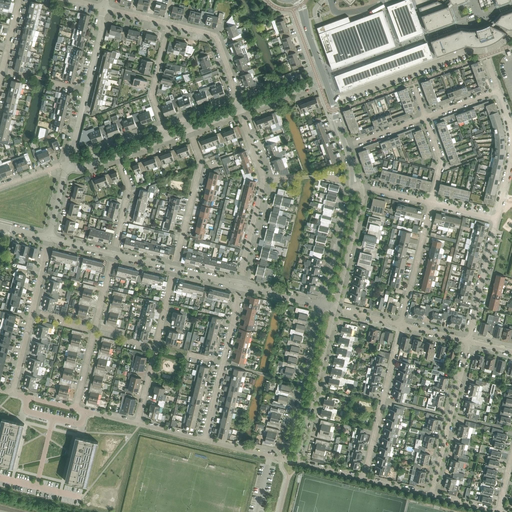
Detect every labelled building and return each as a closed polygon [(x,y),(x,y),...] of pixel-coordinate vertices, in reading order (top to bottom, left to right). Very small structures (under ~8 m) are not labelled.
[(12,13),(14,4),(11,3),(10,3),(11,0),(10,0),(4,0),(2,11),(12,13)] [(135,0),(135,1),(138,2),(137,8),(142,9),(144,0),(135,0)] [(144,0),(142,9),(148,11),(149,4),(152,5),(152,6),(153,0),(144,0)] [(154,12),(159,13),(162,3),(157,2),(157,0),(153,0),(152,6),(152,5),(155,6),(154,12)] [(162,0),(162,3),(159,13),(165,15),(166,8),(169,9),(169,10),(169,11),(171,1),(171,0),(168,0),(168,1),(163,0),(162,0)] [(388,8),(389,12),(400,41),(420,34),(422,34),(422,33),(423,33),(422,30),(411,0),(404,0),(391,5),(387,7),(388,8)] [(30,1),(29,7),(40,10),(42,4),(30,1)] [(171,16),(176,18),(179,7),(174,6),(175,2),(171,1),(169,11),(170,9),(172,10),(171,16)] [(437,1),(419,8),(427,32),(455,21),(449,7),(437,1)] [(189,4),(188,7),(186,15),(187,13),(190,14),(188,20),(194,22),(196,12),(193,11),(194,9),(191,8),(192,5),(189,4)] [(186,15),(188,7),(185,6),(184,9),(179,7),(176,18),(182,19),(184,13),(186,13),(186,15)] [(345,64),(395,45),(384,14),(383,10),(350,22),(348,16),(326,24),(324,25),(320,27),(317,28),(330,64),(332,69),(335,67),(335,68),(346,64),(345,64)] [(203,19),(205,11),(202,11),(201,13),(196,12),(194,22),(199,23),(201,17),(204,18),(203,19)] [(205,11),(203,19),(204,18),(207,18),(206,20),(205,25),(211,26),(213,16),(214,14),(208,12),(205,11)] [(497,24),(510,30),(511,29),(511,11),(501,15),(500,16),(499,17),(499,18),(498,19),(497,20),(496,21),(494,23),(496,23),(497,24)] [(39,15),(28,12),(27,17),(38,20),(39,15)] [(77,18),(80,19),(88,21),(89,15),(78,13),(77,18)] [(218,17),(213,16),(211,26),(216,27),(217,22),(221,23),(222,20),(224,14),(219,13),(218,17)] [(225,28),(227,33),(237,29),(232,15),(227,21),(227,22),(230,24),(231,26),(225,28)] [(277,28),(286,25),(285,23),(286,21),(284,16),(274,20),(277,28)] [(114,37),(115,35),(117,26),(111,25),(110,30),(107,29),(105,39),(108,40),(109,37),(114,38),(114,37)] [(287,28),(286,25),(277,28),(280,36),(290,33),(288,28),(287,28)] [(431,41),(436,56),(436,57),(438,56),(467,46),(468,46),(469,46),(470,46),(471,47),(472,47),(473,47),(476,47),(477,47),(479,46),(482,46),(485,46),(488,45),(489,44),(490,44),(491,44),(492,43),(493,43),(496,41),(499,39),(500,38),(501,38),(501,37),(502,37),(503,36),(504,35),(505,34),(505,33),(506,33),(493,27),(492,26),(490,25),(489,26),(487,27),(485,28),(483,29),(482,29),(480,30),(478,30),(476,30),(474,31),(473,31),(471,31),(469,31),(467,31),(465,30),(463,30),(461,30),(431,41)] [(117,39),(120,39),(123,40),(125,34),(121,33),(123,28),(117,26),(115,35),(114,37),(117,38),(117,39)] [(84,36),(86,31),(77,29),(74,28),(72,33),(76,34),(84,36)] [(123,40),(126,41),(132,42),(132,39),(135,30),(129,29),(128,34),(125,34),(123,40)] [(234,37),(235,39),(242,37),(241,33),(239,34),(237,29),(227,33),(229,38),(234,37)] [(140,45),(142,38),(139,37),(140,32),(135,30),(132,39),(138,41),(137,44),(140,45)] [(140,45),(144,45),(149,47),(150,44),(152,35),(146,33),(145,39),(142,38),(140,45)] [(292,38),(290,33),(280,36),(283,45),(292,42),(291,39),(292,38)] [(156,45),(155,48),(158,49),(158,47),(160,42),(156,41),(158,36),(152,35),(150,44),(156,45)] [(229,45),(231,50),(240,46),(239,42),(244,40),(243,36),(242,37),(235,39),(233,40),(234,43),(229,45)] [(83,47),(84,42),(75,40),(73,39),(71,45),(72,45),(71,46),(77,47),(77,48),(80,49),(81,47),(83,47)] [(167,51),(170,52),(173,53),(174,49),(180,51),(182,42),(176,41),(175,43),(169,42),(167,51)] [(195,49),(187,47),(187,43),(182,42),(180,51),(185,52),(184,55),(187,56),(188,55),(191,56),(195,49)] [(283,45),(286,53),(296,49),(294,45),(293,44),(292,42),(283,45)] [(423,44),(407,50),(394,54),(339,75),(339,74),(337,75),(335,76),(340,92),(342,91),(347,90),(431,59),(432,58),(431,55),(432,55),(428,46),(427,42),(425,43),(423,43),(423,44)] [(67,45),(66,52),(67,52),(71,53),(81,56),(82,50),(80,50),(80,49),(77,48),(77,47),(71,46),(67,45)] [(238,53),(239,56),(245,53),(244,50),(242,51),(240,46),(231,50),(233,55),(238,53)] [(19,49),(18,54),(26,56),(29,57),(31,52),(29,51),(19,49)] [(298,54),(296,49),(286,53),(289,61),(298,58),(297,56),(298,54)] [(105,50),(103,56),(111,58),(114,58),(116,59),(117,52),(113,51),(112,52),(105,50)] [(201,54),(195,56),(197,61),(198,64),(201,63),(210,60),(208,55),(205,56),(203,51),(201,52),(201,54)] [(247,53),(245,53),(239,56),(240,58),(234,60),(236,66),(246,62),(250,61),(247,53)] [(18,54),(16,59),(25,61),(28,62),(29,57),(26,56),(18,54)] [(114,58),(111,58),(103,56),(102,61),(110,63),(113,64),(114,58)] [(298,58),(289,61),(293,69),(302,66),(300,61),(299,60),(298,58)] [(142,59),(141,65),(151,68),(153,62),(142,59)] [(210,60),(201,63),(203,69),(200,70),(202,74),(210,71),(208,67),(212,66),(210,60)] [(243,69),(244,72),(251,69),(250,66),(248,67),(246,62),(236,66),(238,71),(243,69)] [(181,66),(173,64),(172,67),(166,66),(164,73),(173,75),(174,72),(180,71),(181,66)] [(150,74),(151,68),(141,65),(139,72),(150,74)] [(240,76),(242,81),(252,78),(250,73),(252,73),(254,72),(253,69),(251,69),(244,72),(245,74),(240,76)] [(136,74),(131,72),(125,71),(123,79),(128,80),(129,76),(131,77),(132,73),(136,74)] [(62,79),(65,80),(73,82),(74,76),(63,74),(62,79)] [(163,75),(161,83),(163,83),(162,89),(164,90),(167,89),(171,87),(171,86),(173,78),(169,77),(169,76),(163,75)] [(141,88),(146,89),(146,88),(147,88),(147,87),(146,87),(148,81),(144,80),(144,79),(141,79),(135,78),(134,78),(134,82),(133,86),(137,87),(137,88),(137,89),(138,89),(138,90),(139,90),(140,90),(140,89),(141,89),(141,88)] [(250,87),(257,85),(256,82),(254,82),(252,78),(242,81),(244,87),(249,85),(250,87)] [(20,82),(11,80),(10,86),(21,89),(23,83),(22,83),(20,82)] [(488,84),(486,80),(478,83),(479,87),(473,89),(475,92),(484,89),(483,86),(488,84)] [(107,84),(105,84),(97,82),(95,87),(106,90),(108,90),(109,85),(107,84)] [(215,84),(207,87),(209,93),(212,92),(213,94),(214,98),(220,96),(216,86),(215,84)] [(465,84),(461,86),(464,94),(466,93),(467,95),(475,92),(473,89),(468,91),(467,88),(466,87),(465,84)] [(222,85),(216,86),(220,96),(225,94),(222,86),(222,85)] [(10,86),(9,91),(19,94),(20,94),(21,89),(10,86)] [(204,88),(199,90),(200,93),(203,102),(208,100),(207,96),(206,94),(209,93),(207,87),(204,88)] [(458,98),(460,98),(456,88),(451,89),(455,98),(457,97),(458,98)] [(449,98),(444,100),(445,103),(452,101),(452,99),(455,98),(451,89),(447,91),(448,94),(449,98)] [(69,100),(70,95),(62,93),(60,92),(59,92),(57,98),(69,100)] [(182,95),(182,96),(187,108),(192,106),(190,100),(193,99),(191,93),(190,92),(182,95)] [(194,92),(191,93),(193,99),(196,98),(198,104),(203,102),(200,93),(195,94),(194,92)] [(400,96),(396,97),(398,102),(401,100),(410,97),(408,93),(400,96)] [(174,99),(176,105),(179,104),(181,110),(187,108),(182,96),(174,99)] [(314,109),(322,106),(319,96),(314,98),(313,100),(311,101),(314,109)] [(438,102),(436,98),(428,101),(430,106),(435,104),(436,107),(445,103),(444,100),(438,102)] [(174,99),(171,100),(166,102),(167,105),(170,114),(176,112),(173,106),(176,105),(174,99)] [(311,101),(305,103),(308,111),(314,109),(311,101)] [(487,110),(496,107),(494,102),(489,104),(488,101),(479,105),(480,108),(486,106),(487,110)] [(92,116),(101,112),(102,111),(98,110),(100,105),(92,103),(90,108),(93,109),(91,115),(92,116)] [(300,114),(308,111),(305,103),(303,104),(302,103),(297,104),(300,114)] [(167,105),(162,107),(165,116),(170,114),(167,105)] [(475,110),(480,108),(479,105),(471,107),(472,109),(469,110),(472,118),(477,117),(476,114),(475,110)] [(3,112),(12,114),(15,115),(16,109),(5,107),(3,112)] [(151,115),(154,114),(151,107),(146,109),(147,112),(144,113),(147,122),(153,120),(151,115)] [(406,114),(399,116),(400,120),(410,116),(409,113),(415,111),(413,107),(405,110),(406,114)] [(487,110),(485,111),(487,116),(489,115),(498,112),(496,107),(487,110)] [(466,109),(464,110),(468,120),(472,118),(469,110),(467,111),(466,109)] [(269,116),(268,117),(271,125),(272,128),(281,125),(282,128),(284,127),(283,124),(280,115),(277,117),(275,112),(270,114),(270,116),(269,116)] [(390,112),(385,114),(388,122),(391,121),(392,123),(400,120),(399,116),(392,119),(391,115),(390,112)] [(135,114),(137,119),(140,118),(142,124),(147,122),(144,113),(139,115),(138,113),(135,114)] [(457,113),(449,115),(451,119),(454,118),(456,117),(457,119),(458,121),(459,123),(463,122),(460,113),(458,114),(457,113)] [(135,114),(132,115),(127,117),(128,119),(131,128),(136,126),(134,121),(137,119),(135,114)] [(119,120),(118,119),(117,115),(111,117),(113,121),(114,124),(111,125),(115,134),(120,133),(118,127),(121,126),(119,120)] [(382,126),(384,126),(381,115),(376,117),(379,125),(382,124),(382,126)] [(441,122),(436,123),(438,128),(446,125),(448,124),(446,121),(451,119),(449,115),(440,119),(441,122)] [(491,119),(492,124),(501,121),(500,118),(501,117),(501,116),(491,119)] [(2,117),(1,122),(12,125),(14,120),(11,119),(2,117)] [(268,117),(261,119),(265,127),(271,125),(268,117)] [(374,125),(367,128),(368,131),(377,128),(376,127),(379,125),(376,117),(371,119),(372,121),(374,125)] [(119,120),(121,126),(124,124),(126,130),(131,128),(128,119),(122,121),(122,119),(119,120)] [(253,120),(257,130),(265,127),(261,119),(259,120),(258,119),(253,120)] [(105,125),(102,126),(104,132),(107,130),(109,136),(115,134),(111,125),(110,121),(104,123),(105,125)] [(321,121),(310,125),(309,125),(311,131),(329,124),(328,122),(322,124),(321,121)] [(1,122),(0,125),(0,127),(10,130),(11,131),(12,125),(1,122)] [(62,127),(54,124),(51,124),(50,129),(53,130),(61,132),(62,127)] [(311,131),(313,136),(325,131),(324,128),(329,126),(329,124),(311,131)] [(95,131),(98,140),(103,139),(101,133),(104,132),(102,126),(99,127),(100,129),(95,131)] [(0,127),(0,133),(9,135),(10,130),(0,127)] [(231,139),(240,136),(238,132),(236,127),(231,128),(231,129),(231,130),(228,131),(231,139)] [(360,131),(358,127),(350,130),(352,134),(357,132),(358,135),(368,131),(367,128),(360,131)] [(46,129),(40,128),(37,139),(44,137),(46,129)] [(91,137),(92,140),(93,142),(98,140),(95,131),(94,128),(86,131),(83,129),(79,144),(80,144),(87,141),(86,139),(91,137)] [(414,128),(404,132),(405,136),(411,133),(413,137),(423,134),(421,129),(415,131),(414,128)] [(224,142),(231,139),(228,131),(226,132),(224,131),(220,132),(224,142)] [(325,131),(316,134),(318,139),(332,134),(332,132),(326,134),(325,131)] [(215,145),(224,142),(220,132),(215,134),(215,135),(214,136),(212,137),(215,145)] [(399,138),(405,136),(404,132),(396,135),(397,137),(394,138),(397,146),(402,144),(401,142),(399,138)] [(10,136),(9,135),(0,133),(0,143),(10,146),(11,142),(9,141),(10,136)] [(318,139),(315,141),(316,146),(320,144),(329,141),(328,140),(328,138),(333,136),(332,134),(318,139)] [(268,151),(277,147),(276,142),(278,142),(276,136),(274,137),(271,138),(265,140),(266,142),(268,142),(269,144),(266,146),(268,151)] [(212,137),(207,139),(210,147),(215,145),(212,137)] [(390,137),(389,138),(392,148),(397,146),(394,138),(391,139),(390,137)] [(53,139),(47,141),(49,147),(52,146),(54,151),(60,149),(57,140),(54,141),(53,139)] [(201,150),(210,147),(207,139),(204,140),(203,139),(198,141),(201,150)] [(388,150),(385,141),(382,142),(381,140),(373,144),(374,147),(381,145),(382,149),(383,151),(388,150)] [(329,141),(320,144),(322,150),(336,144),(335,142),(330,144),(329,141)] [(185,156),(193,153),(190,144),(185,145),(185,146),(184,147),(182,148),(185,156)] [(324,155),(332,151),(331,148),(337,146),(336,144),(322,150),(324,155)] [(358,152),(360,157),(368,154),(367,150),(374,147),(373,144),(363,147),(364,150),(358,152)] [(47,151),(42,152),(45,161),(46,162),(50,160),(50,159),(49,154),(52,153),(49,147),(46,148),(47,151)] [(275,154),(276,157),(282,154),(281,151),(279,152),(277,147),(268,151),(270,156),(275,154)] [(178,148),(173,150),(177,159),(185,156),(182,148),(180,149),(178,148)] [(34,149),(31,150),(35,159),(38,158),(40,163),(45,161),(42,152),(41,150),(41,149),(35,151),(34,149)] [(168,153),(166,154),(169,162),(177,159),(173,150),(169,151),(169,152),(168,153)] [(236,160),(239,159),(247,156),(245,150),(234,154),(236,160)] [(324,155),(326,160),(340,154),(339,152),(334,154),(332,151),(324,155)] [(23,169),(24,170),(28,168),(28,167),(27,163),(30,162),(31,163),(27,153),(23,154),(24,155),(19,157),(20,161),(23,169)] [(162,154),(157,156),(161,165),(169,162),(166,154),(163,155),(162,154)] [(272,161),(273,167),(283,163),(282,158),(283,158),(282,154),(276,157),(277,159),(272,161)] [(341,157),(340,154),(326,160),(328,165),(328,164),(336,162),(335,159),(341,157)] [(152,159),(149,160),(152,168),(161,165),(157,156),(152,157),(152,158),(152,159)] [(237,165),(241,164),(249,161),(247,156),(239,159),(236,160),(235,160),(237,165)] [(13,159),(10,160),(13,167),(16,166),(17,171),(23,169),(20,161),(19,157),(13,159)] [(8,161),(2,163),(3,167),(6,175),(12,173),(10,168),(13,167),(10,160),(8,161)] [(145,160),(141,162),(144,171),(152,168),(149,160),(147,161),(146,160),(145,160)] [(241,164),(243,169),(251,166),(249,161),(241,164)] [(145,173),(144,171),(141,162),(136,163),(136,164),(135,165),(133,166),(136,174),(137,176),(145,173)] [(280,175),(290,174),(287,167),(285,168),(283,163),(273,167),(275,172),(278,171),(280,175)] [(253,171),(251,166),(243,169),(240,170),(241,173),(243,177),(252,176),(250,172),(253,171)] [(373,168),(365,171),(366,173),(367,175),(375,172),(378,171),(376,166),(373,168)] [(217,179),(219,174),(220,174),(221,171),(219,171),(220,168),(215,169),(215,170),(214,170),(213,173),(210,172),(209,177),(217,179)] [(113,172),(108,174),(111,183),(120,180),(117,172),(114,173),(113,172)] [(103,177),(100,178),(103,186),(111,183),(108,174),(103,175),(103,176),(103,177)] [(252,176),(243,177),(244,179),(247,180),(246,185),(254,187),(256,182),(253,181),(253,178),(253,176),(252,176)] [(217,179),(209,177),(208,182),(220,185),(221,180),(217,179)] [(91,180),(95,189),(103,186),(100,178),(98,179),(96,178),(91,180)] [(208,182),(206,188),(218,191),(220,185),(208,182)] [(329,189),(328,194),(336,196),(337,191),(338,192),(339,186),(333,185),(333,184),(332,184),(325,183),(323,182),(322,186),(328,188),(328,189),(329,189)] [(75,189),(74,191),(83,194),(85,185),(75,183),(73,188),(74,188),(75,189)] [(140,190),(139,195),(149,197),(151,192),(154,193),(155,190),(156,190),(156,184),(149,186),(149,189),(148,188),(148,191),(140,190)] [(241,189),(253,192),(253,191),(254,192),(254,190),(254,187),(246,185),(242,184),(241,189)] [(206,188),(205,193),(217,196),(218,191),(206,188)] [(273,198),(273,199),(290,203),(291,199),(283,197),(285,190),(278,188),(277,194),(275,194),(274,197),(273,198)] [(253,193),(253,192),(241,189),(240,195),(252,198),(252,195),(253,195),(253,193)] [(72,195),(71,200),(81,202),(83,194),(74,191),(73,194),(72,195)] [(337,196),(336,196),(328,194),(320,192),(319,197),(326,198),(325,199),(326,200),(325,204),(334,207),(335,202),(336,202),(337,196)] [(177,196),(168,193),(167,196),(170,197),(170,199),(169,202),(179,204),(180,199),(182,200),(177,198),(178,196),(177,196)] [(204,198),(212,200),(215,201),(217,196),(205,193),(204,198)] [(251,200),(252,198),(240,195),(239,200),(240,200),(250,203),(251,202),(252,201),(251,200)] [(388,204),(390,199),(377,196),(376,199),(374,198),(372,204),(384,207),(385,203),(388,204)] [(109,206),(119,209),(120,204),(121,204),(117,203),(117,200),(111,198),(109,206)] [(273,199),(272,200),(273,202),(272,205),(274,206),(274,209),(280,210),(280,209),(284,210),(285,206),(289,207),(290,203),(273,199)] [(71,206),(70,208),(78,211),(81,202),(71,200),(69,204),(70,205),(71,206)] [(318,206),(318,207),(323,209),(323,210),(324,210),(323,215),(331,217),(332,212),(333,212),(334,207),(325,204),(319,203),(318,204),(318,206)] [(373,211),(372,214),(385,217),(386,213),(383,212),(384,207),(372,204),(371,209),(371,210),(373,211)] [(403,205),(400,217),(405,218),(408,205),(405,204),(404,205),(403,205)] [(68,212),(66,217),(76,219),(78,211),(70,208),(69,211),(68,212)] [(134,214),(144,217),(146,217),(147,212),(145,212),(136,210),(134,209),(133,212),(135,213),(134,214)] [(268,217),(289,222),(289,219),(287,218),(287,217),(278,215),(280,210),(274,209),(273,211),(271,211),(270,215),(268,216),(268,217)] [(103,216),(102,218),(112,221),(113,218),(117,219),(116,218),(118,214),(107,211),(106,216),(104,216),(103,216)] [(321,220),(320,225),(328,227),(330,222),(331,223),(331,221),(332,217),(331,217),(323,215),(316,213),(315,217),(321,219),(320,220),(321,220)] [(434,219),(433,224),(438,226),(441,214),(436,213),(434,219)] [(142,225),(145,226),(146,222),(143,222),(144,217),(134,214),(133,220),(134,220),(133,223),(142,225)] [(384,222),(385,217),(372,214),(372,217),(369,216),(369,218),(368,222),(380,225),(381,221),(384,222)] [(66,225),(74,228),(76,219),(66,217),(65,221),(66,221),(66,223),(66,225)] [(269,226),(279,229),(279,228),(275,228),(276,223),(285,225),(285,224),(288,225),(289,222),(268,217),(269,219),(268,223),(270,223),(269,226)] [(473,228),(476,229),(484,231),(484,228),(486,228),(486,226),(484,225),(485,222),(476,220),(475,223),(474,223),(473,228)] [(164,222),(162,230),(169,231),(170,228),(175,230),(173,229),(174,224),(164,222)] [(369,229),(368,232),(381,235),(382,230),(379,230),(380,225),(368,222),(366,228),(369,229)] [(313,227),(312,228),(318,229),(318,230),(319,231),(318,235),(326,237),(327,233),(328,233),(329,227),(328,227),(320,225),(314,223),(313,227)] [(63,229),(62,234),(72,236),(74,228),(66,225),(65,228),(64,229),(63,229)] [(243,232),(244,229),(233,226),(231,232),(243,234),(244,234),(244,232),(243,232)] [(264,233),(264,234),(282,238),(282,235),(283,234),(278,233),(279,229),(269,226),(268,229),(267,229),(266,232),(264,233)] [(93,239),(96,229),(90,227),(88,227),(87,231),(86,233),(89,234),(88,239),(89,237),(93,239)] [(473,228),(472,234),(484,237),(484,235),(483,234),(484,231),(476,229),(473,228)] [(106,231),(103,241),(108,242),(108,244),(109,239),(112,240),(114,233),(114,230),(112,230),(111,230),(111,232),(106,231)] [(194,237),(205,240),(207,234),(206,234),(194,231),(193,235),(195,235),(194,237),(194,236),(194,237)] [(380,239),(381,235),(368,232),(367,235),(365,234),(363,240),(375,243),(377,239),(380,239)] [(124,246),(129,247),(131,237),(126,236),(126,235),(122,234),(120,242),(125,243),(124,246),(123,248),(124,248),(124,246)] [(282,238),(264,234),(264,235),(265,236),(264,240),(266,241),(265,244),(271,245),(274,246),(275,241),(281,242),(282,238)] [(316,241),(315,246),(323,248),(325,243),(326,242),(327,238),(326,237),(318,235),(311,234),(310,237),(310,238),(316,240),(315,241),(316,241)] [(240,245),(241,239),(230,237),(229,242),(232,243),(231,246),(239,248),(240,245)] [(432,246),(440,248),(441,243),(444,244),(445,241),(432,238),(431,242),(433,242),(432,246)] [(469,244),(472,245),(481,247),(481,245),(480,245),(481,241),(471,239),(469,244)] [(364,247),(364,250),(376,253),(378,248),(374,248),(375,243),(363,240),(362,246),(364,247)] [(15,258),(18,259),(22,245),(19,245),(19,244),(13,242),(11,248),(8,247),(6,254),(10,255),(10,252),(16,254),(16,256),(15,258)] [(260,251),(260,252),(277,256),(278,252),(273,251),(270,250),(271,245),(265,244),(264,246),(262,246),(262,250),(260,251)] [(323,248),(315,246),(308,244),(308,245),(308,247),(307,248),(313,250),(313,251),(314,251),(313,256),(321,258),(322,253),(323,253),(324,248),(323,248)] [(24,260),(27,261),(31,248),(28,247),(28,246),(22,245),(18,259),(19,259),(19,256),(25,257),(24,260)] [(166,246),(164,256),(169,257),(170,254),(174,255),(175,248),(166,246)] [(429,251),(439,253),(443,254),(444,249),(440,248),(432,246),(431,249),(430,248),(429,251)] [(29,257),(35,258),(37,248),(31,247),(31,248),(29,257)] [(467,255),(470,255),(478,258),(479,256),(478,255),(479,252),(468,249),(467,255)] [(190,262),(192,252),(184,250),(182,257),(186,258),(185,261),(184,263),(185,263),(185,261),(190,262)] [(375,257),(376,253),(364,250),(363,253),(360,252),(359,258),(371,261),(372,257),(375,257)] [(276,260),(277,256),(260,252),(259,252),(261,254),(260,258),(261,258),(261,261),(267,263),(268,258),(276,260)] [(73,255),(70,265),(74,266),(73,272),(77,273),(77,271),(80,260),(77,259),(78,257),(73,255)] [(81,257),(80,260),(77,271),(81,272),(83,269),(86,269),(89,259),(83,258),(81,258),(81,257)] [(320,268),(317,268),(318,265),(321,266),(323,260),(312,257),(311,261),(307,260),(307,262),(305,261),(304,264),(320,269),(320,268)] [(427,259),(427,262),(439,265),(440,259),(437,259),(429,257),(428,260),(427,259)] [(367,270),(369,270),(372,271),(373,266),(370,265),(371,261),(359,258),(357,264),(360,265),(359,268),(367,270)] [(476,262),(468,261),(465,260),(464,265),(476,268),(476,266),(475,266),(476,262)] [(103,263),(98,262),(96,272),(104,274),(106,267),(103,266),(104,261),(103,263)] [(256,268),(255,269),(273,273),(274,269),(266,267),(266,266),(269,265),(270,263),(267,263),(261,261),(260,264),(258,264),(257,267),(256,268)] [(427,264),(426,268),(437,270),(439,265),(427,262),(426,264),(427,264)] [(318,277),(315,276),(315,273),(319,274),(320,269),(304,264),(304,265),(310,266),(309,269),(307,269),(306,274),(318,277)] [(112,276),(121,278),(124,268),(119,266),(118,266),(118,270),(114,269),(112,276)] [(369,270),(367,270),(359,268),(357,267),(355,273),(359,274),(358,277),(365,279),(367,279),(368,274),(369,270)] [(25,278),(27,270),(18,268),(12,274),(14,276),(14,277),(28,281),(29,279),(25,278)] [(424,270),(424,273),(436,276),(437,270),(426,268),(426,271),(424,270)] [(257,276),(256,281),(263,283),(264,280),(267,281),(268,276),(272,277),(273,273),(255,269),(255,270),(256,271),(255,275),(257,276)] [(131,280),(139,282),(141,275),(138,275),(139,271),(134,270),(131,280)] [(143,276),(141,275),(139,282),(147,284),(149,274),(144,273),(143,276)] [(437,276),(436,276),(424,273),(423,275),(425,275),(424,279),(432,281),(435,281),(437,276)] [(316,286),(313,285),(313,282),(317,283),(318,277),(306,274),(304,274),(303,277),(301,282),(316,286)] [(507,281),(504,280),(505,277),(496,275),(495,280),(507,283),(507,281)] [(165,290),(167,282),(163,281),(164,278),(165,276),(164,276),(164,278),(159,276),(157,286),(161,288),(161,289),(165,290)] [(352,285),(365,288),(366,282),(364,282),(365,279),(358,277),(355,276),(353,282),(356,283),(356,286),(352,285)] [(49,280),(48,285),(59,288),(60,282),(62,283),(63,280),(59,279),(57,278),(56,281),(51,280),(49,280)] [(182,292),(184,283),(179,281),(180,279),(179,281),(178,285),(175,284),(174,292),(177,292),(176,294),(181,296),(182,292)] [(10,288),(13,288),(26,291),(26,289),(22,288),(23,285),(12,282),(10,288)] [(302,292),(307,293),(310,294),(311,291),(315,292),(316,286),(301,282),(301,283),(306,284),(305,287),(303,286),(301,292),(302,292)] [(459,288),(461,289),(470,291),(471,289),(469,289),(470,285),(463,283),(460,283),(459,288)] [(94,292),(96,287),(84,284),(83,287),(84,288),(83,293),(92,295),(93,291),(94,292)] [(57,293),(59,288),(48,285),(47,290),(51,291),(50,294),(59,296),(59,293),(57,293)] [(365,288),(352,285),(351,291),(354,291),(354,294),(365,297),(366,292),(362,291),(363,287),(365,288)] [(204,301),(204,300),(206,291),(203,291),(204,287),(199,286),(197,296),(200,297),(199,300),(200,300),(204,301)] [(206,291),(204,300),(207,301),(206,303),(212,304),(212,300),(215,290),(210,289),(210,288),(209,292),(206,291)] [(384,301),(387,302),(389,295),(389,291),(386,290),(385,294),(384,298),(378,296),(375,307),(382,309),(384,301)] [(114,297),(113,300),(122,302),(123,297),(124,297),(125,297),(126,294),(114,291),(112,296),(114,297)] [(222,303),(227,304),(230,292),(230,291),(230,294),(225,292),(222,303)] [(20,299),(20,296),(12,294),(8,293),(7,298),(23,302),(24,300),(20,299)] [(91,298),(92,295),(83,293),(82,298),(80,297),(79,301),(91,304),(93,298),(91,298)] [(351,303),(355,304),(363,306),(364,301),(365,301),(366,297),(365,297),(354,294),(350,293),(350,294),(349,299),(352,300),(351,303)] [(456,299),(455,301),(465,304),(466,301),(468,301),(468,300),(467,299),(468,296),(460,294),(458,293),(457,299),(456,299)] [(57,302),(58,299),(61,299),(61,297),(59,296),(50,294),(49,297),(45,296),(44,302),(55,304),(55,301),(57,302)] [(263,299),(247,295),(247,298),(250,299),(249,302),(262,305),(263,299)] [(400,303),(400,302),(399,302),(398,301),(397,302),(393,301),(394,297),(389,296),(387,307),(388,307),(388,310),(395,312),(396,306),(399,306),(400,303)] [(7,298),(5,303),(18,306),(19,303),(23,304),(23,302),(7,298)] [(156,305),(157,302),(146,299),(144,306),(155,308),(155,305),(156,305)] [(111,303),(109,308),(121,311),(122,308),(121,307),(122,302),(113,300),(112,303),(111,303)] [(80,304),(79,310),(88,312),(88,308),(90,309),(91,304),(79,301),(79,304),(80,304)] [(412,316),(417,317),(418,316),(420,308),(415,306),(416,302),(412,301),(410,310),(413,311),(412,316)] [(49,309),(48,312),(59,314),(59,311),(53,310),(55,304),(44,302),(43,307),(49,309)] [(490,302),(488,308),(497,310),(499,311),(501,305),(498,305),(490,302)] [(8,310),(8,309),(21,313),(21,310),(17,309),(18,306),(5,303),(5,304),(3,309),(8,310)] [(418,316),(417,317),(423,319),(424,316),(424,315),(428,316),(430,308),(430,305),(426,304),(426,307),(425,309),(420,308),(418,316)] [(144,306),(143,312),(154,315),(155,312),(154,312),(155,308),(144,306)] [(255,314),(257,309),(245,306),(244,308),(248,309),(247,312),(255,314)] [(299,313),(299,316),(298,319),(293,318),(306,321),(308,316),(309,316),(309,314),(308,314),(309,310),(296,307),(295,312),(299,313)] [(110,314),(109,316),(109,317),(118,319),(118,316),(119,314),(121,314),(121,311),(109,308),(108,313),(110,314)] [(173,312),(172,316),(172,318),(182,320),(183,316),(183,314),(186,315),(187,312),(184,311),(185,309),(181,308),(181,310),(180,314),(173,312)] [(430,316),(431,317),(430,321),(436,322),(438,312),(439,309),(434,308),(433,309),(430,308),(428,316),(430,316)] [(447,316),(446,320),(450,321),(449,325),(454,326),(457,317),(457,314),(458,311),(450,309),(449,309),(448,312),(447,316)] [(87,315),(88,312),(79,310),(78,315),(76,314),(76,316),(75,318),(87,321),(88,316),(88,315),(87,315)] [(442,319),(446,320),(447,316),(448,312),(444,311),(443,314),(438,312),(436,322),(441,323),(442,319)] [(493,336),(500,338),(502,327),(497,326),(499,317),(496,316),(497,312),(495,311),(494,316),(490,331),(490,333),(493,334),(493,336)] [(19,319),(20,316),(7,313),(8,313),(3,312),(2,316),(2,318),(14,321),(15,318),(19,319)] [(141,319),(151,322),(152,318),(153,318),(154,316),(154,315),(143,312),(142,316),(141,319)] [(482,323),(479,333),(486,334),(487,330),(490,331),(494,316),(489,314),(486,324),(482,323)] [(464,326),(467,317),(464,316),(463,316),(462,318),(457,317),(454,326),(460,328),(461,324),(464,325),(464,326)] [(105,325),(117,328),(118,324),(116,324),(118,319),(109,317),(108,320),(106,320),(105,325)] [(257,320),(254,319),(242,317),(242,319),(245,320),(244,323),(256,325),(257,320)] [(1,323),(5,324),(17,327),(18,325),(13,324),(14,321),(2,318),(1,323)] [(176,329),(182,330),(183,327),(184,327),(185,321),(182,320),(172,318),(170,324),(177,326),(176,329)] [(306,324),(306,321),(293,318),(292,323),(297,324),(295,330),(291,329),(304,332),(305,327),(306,327),(306,325),(306,324)] [(138,321),(137,325),(139,326),(151,329),(151,325),(150,325),(151,322),(141,319),(139,319),(139,322),(138,321)] [(51,334),(52,328),(53,329),(54,325),(43,322),(42,326),(38,325),(37,330),(48,333),(51,334)] [(1,323),(0,325),(0,328),(12,331),(12,328),(17,329),(17,327),(5,324),(1,323)] [(240,325),(240,327),(254,331),(255,331),(256,325),(244,323),(244,326),(240,325)] [(342,327),(340,333),(351,336),(352,329),(357,330),(358,326),(351,325),(348,324),(347,328),(342,327)] [(137,325),(135,332),(138,333),(148,335),(149,331),(150,332),(151,329),(139,326),(137,325)] [(207,326),(206,332),(217,335),(218,331),(220,332),(220,330),(210,327),(207,326)] [(511,332),(511,326),(510,326),(509,329),(504,328),(502,338),(509,340),(511,333),(511,332)] [(0,328),(0,334),(15,338),(15,335),(11,334),(12,331),(0,328)] [(370,328),(367,341),(375,343),(376,339),(379,340),(381,331),(380,333),(377,332),(378,330),(374,329),(373,328),(373,329),(370,328)] [(169,330),(167,336),(177,339),(180,339),(182,333),(182,330),(176,329),(176,332),(169,330)] [(250,337),(251,332),(239,329),(239,331),(242,332),(241,335),(250,337)] [(288,340),(301,343),(302,338),(303,338),(304,335),(303,335),(304,332),(291,329),(290,334),(294,335),(293,341),(288,340)] [(37,330),(36,336),(42,337),(41,340),(48,342),(48,340),(48,338),(46,338),(48,333),(37,330)] [(84,333),(72,330),(71,333),(73,334),(72,339),(80,341),(81,338),(83,338),(84,333)] [(391,341),(393,333),(385,331),(385,332),(383,334),(382,333),(379,342),(384,343),(385,340),(387,341),(388,341),(391,342),(391,341)] [(217,335),(206,332),(205,337),(218,340),(218,338),(216,338),(217,335)] [(138,333),(136,339),(147,342),(148,339),(147,339),(148,335),(138,333)] [(340,337),(338,344),(340,344),(343,345),(348,346),(350,340),(354,341),(357,342),(358,337),(351,336),(345,335),(345,338),(340,337)] [(173,344),(172,347),(180,349),(181,343),(176,342),(177,339),(167,336),(166,342),(173,344)] [(103,343),(102,346),(110,348),(112,343),(113,344),(114,340),(102,337),(101,342),(103,343)] [(218,340),(205,337),(203,342),(215,345),(216,342),(217,342),(218,340)] [(410,338),(403,337),(400,347),(404,348),(403,352),(410,353),(412,345),(408,344),(410,338)] [(0,339),(0,345),(12,348),(13,346),(8,345),(9,342),(0,339)] [(80,344),(80,341),(72,339),(71,344),(69,343),(68,347),(80,350),(81,345),(80,344)] [(247,347),(249,342),(237,339),(236,342),(239,342),(239,345),(247,347)] [(419,351),(418,353),(422,354),(424,344),(421,344),(422,341),(414,339),(412,349),(419,351)] [(34,341),(33,347),(43,349),(48,350),(49,344),(47,344),(48,342),(41,340),(41,343),(34,341)] [(300,346),(301,343),(288,340),(287,344),(291,345),(290,351),(286,350),(286,351),(298,354),(300,348),(301,349),(301,346),(300,346)] [(202,347),(205,348),(215,351),(215,349),(214,348),(215,345),(203,342),(202,347)] [(428,352),(426,360),(433,361),(433,359),(435,353),(435,352),(432,351),(434,344),(426,342),(424,351),(428,352)] [(337,347),(335,354),(338,355),(340,355),(350,357),(352,351),(353,347),(348,346),(343,345),(340,344),(340,348),(337,347)] [(234,350),(246,353),(250,354),(251,349),(247,347),(239,345),(238,348),(235,348),(234,350)] [(433,359),(445,362),(446,356),(443,355),(445,347),(438,345),(436,353),(435,353),(433,359)] [(99,349),(98,354),(110,357),(111,354),(109,353),(110,348),(102,346),(101,349),(99,349)] [(42,355),(43,349),(33,347),(32,352),(38,354),(37,357),(44,358),(45,359),(46,356),(42,355)] [(69,351),(68,356),(76,358),(77,355),(79,355),(80,350),(68,347),(67,350),(69,351)] [(215,351),(205,348),(202,347),(200,354),(204,355),(204,354),(212,356),(213,352),(214,352),(215,351)] [(447,357),(451,358),(450,362),(454,363),(457,350),(450,348),(447,357)] [(0,356),(9,359),(10,356),(6,355),(6,352),(0,350),(0,356)] [(132,354),(132,355),(134,355),(133,358),(136,358),(135,362),(145,364),(146,357),(146,358),(142,357),(141,356),(142,353),(143,353),(133,350),(132,354)] [(245,358),(246,353),(234,350),(234,352),(237,353),(236,356),(245,358)] [(375,355),(385,357),(389,358),(390,352),(390,353),(376,350),(375,355)] [(283,361),(296,365),(297,359),(298,359),(299,357),(298,357),(298,354),(286,351),(284,355),(289,356),(287,362),(283,361)] [(99,360),(98,363),(106,365),(108,360),(109,361),(110,357),(98,354),(97,359),(99,360)] [(335,358),(333,364),(338,366),(338,365),(343,367),(345,360),(349,361),(350,357),(340,355),(340,359),(335,358)] [(372,358),(370,364),(372,365),(372,364),(376,365),(380,366),(380,363),(384,364),(385,357),(375,355),(374,359),(372,358)] [(475,361),(472,361),(471,368),(475,369),(476,365),(482,367),(483,361),(483,359),(484,359),(484,356),(477,355),(475,361)] [(75,361),(76,358),(68,356),(67,361),(65,360),(64,364),(76,367),(77,362),(75,361)] [(231,364),(234,365),(245,368),(245,364),(243,363),(245,358),(236,356),(235,359),(232,358),(231,364)] [(30,358),(29,364),(39,366),(41,361),(43,361),(44,358),(37,357),(37,360),(30,358)] [(483,361),(482,367),(481,369),(484,370),(485,368),(492,369),(495,359),(487,357),(486,362),(483,361)] [(499,360),(497,368),(494,367),(492,374),(497,375),(499,374),(499,371),(503,372),(506,362),(498,360),(499,360)] [(281,369),(280,373),(280,374),(281,375),(284,375),(285,373),(286,374),(285,377),(291,378),(292,375),(293,375),(295,370),(296,370),(296,368),(295,368),(296,365),(283,361),(282,366),(286,367),(286,369),(283,368),(282,369),(281,369)] [(401,361),(399,367),(402,368),(402,371),(405,372),(405,373),(409,374),(411,374),(413,368),(410,368),(411,364),(410,363),(407,363),(401,361)] [(143,371),(145,364),(135,362),(134,368),(133,368),(132,367),(131,371),(138,373),(138,372),(137,372),(138,369),(143,371)] [(95,366),(94,371),(106,374),(107,371),(105,370),(106,365),(98,363),(97,366),(95,366)] [(39,366),(29,364),(28,369),(34,371),(33,374),(39,375),(40,372),(38,371),(39,366)] [(65,368),(64,373),(72,375),(73,371),(75,372),(76,367),(64,364),(63,367),(65,368)] [(368,367),(367,373),(370,374),(374,375),(377,376),(378,372),(381,373),(383,367),(380,366),(376,365),(372,364),(372,365),(371,368),(368,367)] [(209,367),(198,365),(196,370),(199,371),(209,373),(210,371),(208,371),(209,367)] [(332,368),(330,375),(335,376),(341,377),(342,371),(346,372),(347,368),(343,367),(338,365),(338,366),(337,369),(332,368)] [(247,371),(243,371),(230,367),(229,370),(232,370),(234,370),(234,371),(233,374),(242,376),(246,377),(247,371)] [(432,369),(431,373),(436,374),(436,375),(434,380),(437,381),(448,384),(449,378),(443,377),(442,377),(443,372),(442,371),(437,370),(432,369)] [(209,373),(199,371),(196,370),(195,375),(207,378),(207,375),(209,375),(209,373)] [(94,377),(94,380),(102,382),(103,377),(105,377),(106,374),(94,371),(93,376),(94,377)] [(398,371),(397,377),(400,378),(399,381),(402,382),(407,383),(411,384),(412,378),(408,377),(409,374),(405,373),(405,372),(402,371),(398,371)] [(130,383),(140,385),(141,378),(141,379),(136,377),(137,374),(128,372),(127,376),(128,376),(129,376),(128,378),(131,379),(130,383)] [(71,378),(72,375),(64,373),(62,378),(61,377),(60,381),(72,384),(73,379),(71,378)] [(41,375),(39,375),(33,374),(33,377),(26,375),(25,380),(35,383),(37,378),(41,379),(41,375)] [(366,381),(365,383),(372,384),(375,385),(376,382),(379,382),(380,376),(377,376),(374,375),(370,374),(369,378),(367,377),(366,381)] [(195,375),(194,380),(197,381),(207,384),(207,382),(206,381),(207,378),(195,375)] [(330,378),(328,385),(338,387),(338,386),(340,386),(341,386),(343,385),(344,384),(345,383),(347,383),(348,379),(341,377),(335,376),(335,379),(330,378)] [(230,384),(239,386),(242,387),(244,382),(241,381),(227,378),(227,380),(230,381),(231,381),(230,384)] [(38,384),(35,383),(25,380),(23,386),(30,387),(29,390),(36,392),(38,384)] [(91,383),(90,388),(102,391),(103,388),(101,387),(102,382),(94,380),(93,383),(91,383)] [(396,380),(394,386),(398,387),(397,390),(400,391),(406,393),(408,387),(406,387),(407,383),(402,382),(399,381),(396,380)] [(469,383),(468,388),(478,391),(479,385),(483,386),(484,381),(478,380),(477,385),(469,383)] [(61,384),(59,390),(68,392),(69,388),(71,389),(72,384),(60,381),(59,384),(61,384)] [(448,384),(437,381),(436,387),(433,386),(433,387),(432,389),(438,391),(439,387),(446,389),(448,384)] [(138,392),(140,385),(130,383),(129,389),(127,388),(125,388),(124,391),(133,393),(132,393),(133,390),(138,391),(138,392)] [(275,394),(279,395),(288,397),(289,394),(290,392),(289,392),(291,386),(289,386),(279,383),(277,390),(276,389),(275,394)] [(365,387),(363,392),(372,395),(373,391),(377,392),(378,386),(375,385),(372,384),(365,383),(365,387)] [(155,386),(154,392),(163,394),(165,388),(168,389),(169,386),(163,384),(162,388),(155,386)] [(90,394),(89,397),(98,399),(99,394),(101,394),(102,391),(90,388),(89,393),(90,394)] [(224,391),(227,391),(229,391),(229,392),(228,395),(237,397),(238,392),(225,388),(224,391)] [(430,398),(443,401),(445,396),(438,394),(438,391),(432,389),(429,388),(428,393),(431,394),(430,398)] [(482,392),(478,391),(468,388),(467,394),(474,395),(473,399),(483,401),(485,402),(486,398),(481,397),(482,392)] [(67,395),(68,392),(59,390),(58,395),(57,394),(56,398),(68,401),(69,395),(67,395)] [(394,390),(392,396),(395,397),(394,400),(404,402),(405,399),(406,399),(407,393),(406,393),(400,391),(397,390),(394,390)] [(163,394),(154,392),(152,398),(159,399),(158,403),(164,404),(166,398),(163,398),(163,394)] [(121,403),(125,404),(134,406),(136,399),(131,398),(131,395),(121,393),(120,396),(122,396),(123,396),(121,403)] [(273,400),(272,405),(285,408),(286,405),(287,405),(287,403),(288,397),(279,395),(278,401),(273,400)] [(189,401),(202,405),(202,403),(201,402),(201,399),(193,397),(189,396),(187,401),(189,401)] [(86,405),(98,408),(99,404),(97,404),(98,399),(89,397),(89,400),(87,400),(86,405)] [(324,399),(323,406),(337,410),(337,409),(333,408),(334,402),(339,403),(340,399),(330,397),(329,401),(324,399)] [(511,399),(510,399),(504,397),(506,398),(506,401),(503,401),(502,406),(508,408),(509,405),(511,405),(511,399)] [(429,398),(426,408),(434,410),(435,405),(442,407),(443,401),(430,398),(429,398)] [(222,401),(225,402),(226,402),(225,405),(234,407),(236,402),(222,399),(222,401)] [(465,400),(464,406),(475,408),(475,406),(476,406),(479,404),(482,404),(483,401),(473,399),(472,402),(465,400)] [(188,407),(190,407),(199,410),(200,406),(201,407),(202,405),(189,401),(188,407)] [(151,404),(149,410),(159,412),(160,407),(164,407),(164,404),(158,403),(158,406),(151,404)] [(133,413),(134,406),(125,404),(124,410),(120,409),(119,413),(128,415),(127,415),(128,411),(133,412),(132,413),(133,413)] [(388,416),(391,417),(394,417),(398,418),(399,414),(402,415),(404,409),(404,407),(397,405),(397,407),(394,407),(393,410),(389,410),(388,416)] [(267,416),(271,417),(280,419),(281,418),(280,418),(281,416),(283,416),(283,413),(284,409),(271,406),(270,411),(268,411),(267,416)] [(336,413),(337,410),(323,406),(328,407),(327,411),(322,410),(320,416),(330,419),(332,412),(336,413)] [(478,409),(475,408),(464,406),(463,411),(467,412),(465,417),(477,420),(479,415),(476,414),(478,409)] [(501,410),(499,415),(505,417),(506,414),(511,415),(511,408),(508,408),(502,406),(504,407),(503,411),(501,410)] [(199,410),(190,407),(188,407),(187,412),(199,415),(200,413),(198,413),(199,410)] [(219,412),(222,412),(224,412),(224,413),(223,416),(232,418),(233,413),(220,409),(219,412)] [(163,413),(159,412),(149,410),(148,416),(154,418),(153,421),(160,423),(163,413)] [(185,417),(188,418),(196,420),(197,417),(199,417),(199,415),(187,412),(186,412),(185,417)] [(429,417),(427,423),(437,425),(439,420),(432,418),(433,414),(427,412),(426,417),(429,417)] [(498,419),(496,424),(503,426),(503,423),(509,424),(510,423),(510,422),(511,420),(510,419),(511,418),(505,417),(499,415),(500,416),(499,419),(498,419)] [(280,420),(280,419),(271,417),(269,422),(267,421),(267,425),(280,428),(281,423),(279,422),(280,420)] [(385,425),(389,426),(392,427),(396,428),(396,427),(397,424),(399,424),(400,421),(400,419),(398,418),(394,417),(391,417),(390,420),(387,419),(385,425)] [(2,418),(0,426),(0,464),(14,468),(24,424),(2,418)] [(217,420),(216,422),(220,423),(220,422),(221,423),(220,426),(229,428),(230,423),(217,420)] [(320,428),(320,429),(330,431),(333,432),(335,427),(333,427),(334,423),(321,420),(320,425),(321,426),(321,428),(320,428)] [(101,428),(110,430),(112,423),(103,421),(101,428)] [(459,424),(458,430),(469,432),(471,433),(472,428),(474,428),(476,423),(468,421),(466,426),(459,424)] [(436,431),(437,425),(427,423),(426,428),(423,427),(422,431),(428,432),(429,429),(436,431)] [(385,428),(383,435),(386,435),(390,436),(394,437),(395,433),(398,434),(399,428),(396,427),(396,428),(392,427),(389,426),(388,429),(385,428)] [(267,431),(266,436),(276,438),(276,435),(278,435),(279,430),(266,427),(265,430),(267,431)] [(361,429),(354,427),(353,433),(356,434),(355,437),(353,437),(365,440),(367,434),(363,433),(364,430),(361,429)] [(493,437),(500,439),(505,440),(506,439),(507,439),(507,436),(507,435),(507,434),(501,433),(502,430),(492,428),(491,433),(494,434),(493,437)] [(328,436),(330,431),(320,429),(320,432),(318,432),(317,437),(330,440),(331,437),(328,436)] [(214,433),(217,433),(218,433),(218,434),(218,437),(227,439),(228,434),(214,430),(214,433)] [(463,440),(469,442),(470,442),(471,439),(467,438),(469,432),(458,430),(457,435),(464,437),(463,440)] [(420,440),(433,443),(434,437),(427,436),(428,432),(422,431),(420,440)] [(382,438),(381,444),(384,445),(387,446),(392,447),(392,443),(395,444),(397,438),(394,437),(390,436),(386,435),(386,439),(382,438)] [(76,436),(65,481),(87,486),(98,442),(76,436)] [(276,439),(276,438),(266,436),(265,441),(263,440),(262,444),(275,447),(276,442),(275,441),(275,439),(276,439)] [(364,444),(361,443),(362,439),(365,440),(353,437),(351,443),(353,443),(353,447),(363,450),(364,444)] [(499,442),(500,439),(493,437),(492,443),(494,444),(493,447),(491,446),(496,448),(503,450),(503,448),(504,448),(505,446),(504,445),(505,444),(499,442)] [(316,447),(316,448),(325,450),(326,445),(329,446),(329,442),(316,439),(315,444),(317,445),(316,447)] [(417,448),(418,448),(424,450),(425,446),(432,448),(433,443),(420,440),(418,446),(416,445),(415,448),(417,448)] [(470,442),(469,442),(463,440),(462,444),(455,442),(454,447),(464,450),(467,451),(468,445),(470,445),(470,442)] [(379,453),(379,454),(382,454),(385,455),(391,456),(392,457),(393,453),(392,453),(394,447),(387,446),(384,445),(383,448),(380,447),(379,453)] [(349,446),(347,450),(349,451),(349,452),(351,453),(350,456),(350,457),(361,459),(362,453),(359,452),(360,449),(363,450),(353,447),(349,446)] [(488,455),(488,456),(494,457),(500,458),(500,457),(501,457),(502,454),(501,453),(501,452),(496,451),(496,448),(491,446),(489,452),(492,453),(491,456),(488,455)] [(469,457),(466,456),(462,455),(464,450),(454,447),(452,453),(459,454),(459,458),(468,460),(469,457)] [(325,450),(316,448),(315,449),(316,449),(315,451),(313,451),(312,457),(318,459),(317,462),(320,463),(320,462),(321,459),(325,460),(326,456),(324,455),(325,450)] [(424,450),(418,448),(416,457),(429,460),(430,455),(423,453),(424,450)] [(376,463),(380,464),(387,465),(388,462),(390,462),(391,459),(391,456),(385,455),(382,454),(381,458),(378,457),(376,463)] [(360,463),(357,462),(357,458),(361,459),(348,456),(347,462),(349,462),(348,466),(358,469),(360,463)] [(486,464),(486,465),(492,466),(498,467),(498,466),(499,466),(499,463),(499,462),(499,461),(493,460),(494,457),(488,456),(487,461),(489,462),(489,465),(486,464)] [(414,462),(414,466),(420,467),(420,464),(422,464),(428,466),(429,460),(419,458),(418,458),(417,463),(414,462)] [(449,465),(460,467),(464,468),(465,463),(467,464),(468,460),(459,458),(458,461),(451,459),(449,465)] [(375,466),(374,472),(379,474),(387,476),(388,472),(389,472),(391,466),(387,465),(380,464),(379,467),(375,466)] [(464,474),(461,473),(458,473),(460,467),(449,465),(448,470),(455,472),(454,475),(463,477),(464,474)] [(485,474),(490,475),(495,477),(496,476),(497,475),(497,472),(497,471),(491,469),(492,466),(486,465),(484,470),(487,471),(486,474),(485,474)] [(415,475),(425,478),(426,472),(419,471),(420,467),(414,466),(411,474),(415,475)] [(489,478),(490,475),(485,474),(483,479),(486,480),(485,483),(482,483),(488,484),(494,486),(494,485),(495,484),(496,482),(495,481),(496,480),(489,478)] [(423,483),(425,478),(415,475),(413,481),(410,480),(409,483),(415,485),(416,481),(423,483)] [(445,482),(455,485),(457,479),(463,481),(463,477),(454,475),(454,479),(446,477),(445,482)] [(445,482),(444,488),(449,489),(451,489),(450,494),(456,496),(457,492),(457,491),(458,491),(459,486),(455,485),(445,482)] [(481,483),(480,488),(480,489),(482,489),(481,492),(487,494),(492,495),(492,494),(493,493),(494,491),(493,490),(493,489),(488,488),(488,484),(482,483),(481,483)] [(477,491),(476,493),(480,494),(478,501),(491,504),(491,503),(492,503),(493,500),(492,499),(492,498),(488,497),(486,497),(487,494),(481,492),(477,491)]
